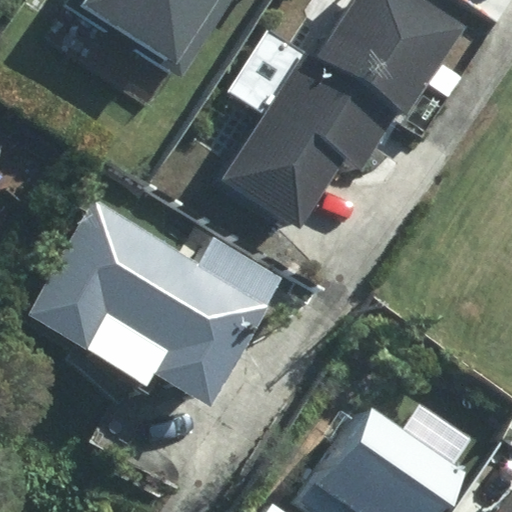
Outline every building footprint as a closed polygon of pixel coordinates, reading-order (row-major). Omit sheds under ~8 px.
[(224,0),(69,0),(173,73),(224,0)] [(335,164),(430,24),(395,0),(326,0),(289,54),(251,28),(213,83),(249,109),(204,174),(270,219),(316,151),(335,164)] [(502,0),(451,0),(487,24),(502,0)] [(242,303),(76,199),(5,312),(60,347),(70,332),(181,401),(242,303)] [(317,511),(402,511),(433,469),(345,407),(292,482),(324,503),(317,511)] [(511,417),(508,415),(492,436),(511,450),(511,417)] [(511,511),(511,498),(501,491),(487,511),(511,511)]
